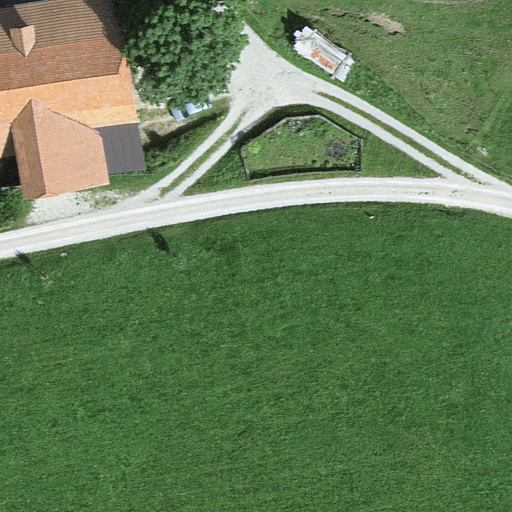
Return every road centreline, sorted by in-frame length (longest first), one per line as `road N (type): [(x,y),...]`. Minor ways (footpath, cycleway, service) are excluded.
road 1 (track): [(0,245),(287,192),(511,207)]
road 2 (track): [(479,200),(430,152),(336,99),(274,85),(156,215)]
